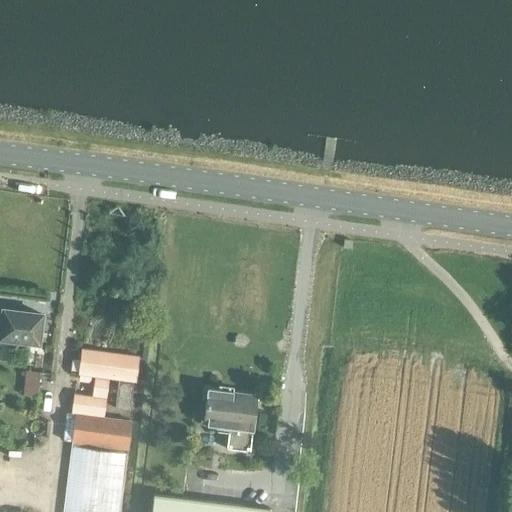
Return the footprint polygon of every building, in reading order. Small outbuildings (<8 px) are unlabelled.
[(42,314),(2,309),(0,325),(0,339),(38,344),(42,314)] [(72,412),(76,413),(105,416),(110,377),(120,378),(116,407),(131,409),(134,380),(136,380),(139,356),(84,349),(81,373),(95,375),(93,396),(74,394),(72,412)] [(37,396),(40,372),(25,370),(23,394),(37,396)] [(254,428),(255,428),(259,396),(209,390),(205,422),(219,423),(218,430),(229,432),(227,447),(251,450),(254,428)] [(119,511),(127,452),(129,453),(133,420),(105,416),(76,413),(76,414),(68,413),(64,439),(76,441),(66,511),(119,511)] [(154,494),(151,511),(270,511),(271,508),(154,494)]
